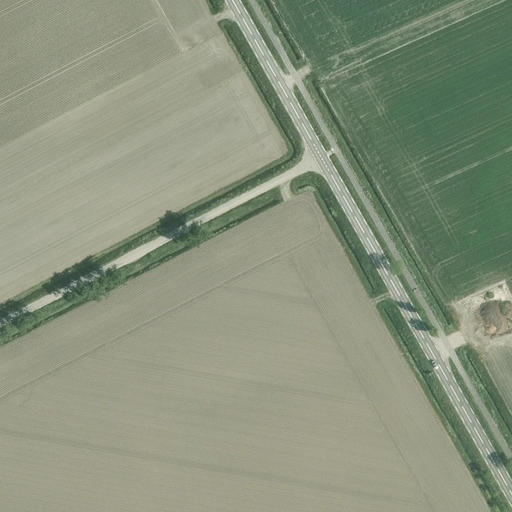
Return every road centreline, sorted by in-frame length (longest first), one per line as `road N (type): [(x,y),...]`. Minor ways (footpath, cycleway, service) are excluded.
road 1 (secondary): [(511,493),(320,156)]
road 2 (unclassified): [(0,323),(320,156)]
road 3 (secondary): [(320,156),(229,0)]
